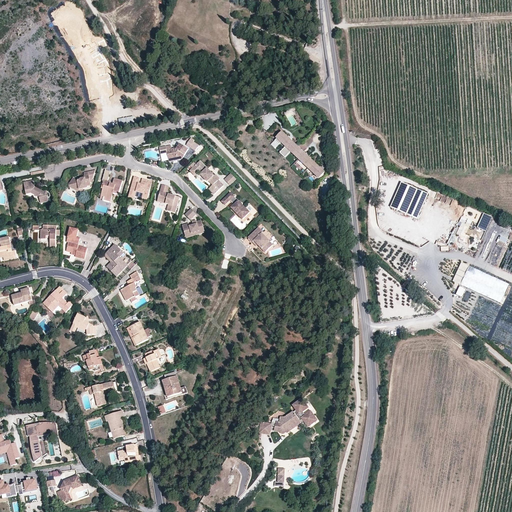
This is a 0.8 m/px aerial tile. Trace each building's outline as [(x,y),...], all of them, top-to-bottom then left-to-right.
[(283,132),(277,138),(278,139),(282,143),(286,147),(291,152),(320,179),(326,173),(283,132)] [(200,145),(191,139),(187,145),(196,151),(200,145)] [(282,143),(278,139),(272,145),(276,149),(282,143)] [(168,161),(174,160),(177,161),(181,161),(188,151),(179,145),(177,148),(175,150),(173,151),(172,151),(171,145),(159,147),(161,155),(162,154),(167,154),(168,161)] [(291,152),(286,147),(281,153),(285,158),(291,152)] [(164,164),(177,161),(174,160),(168,161),(167,154),(162,154),(164,164)] [(200,162),(192,169),(197,174),(200,171),(202,174),(201,175),(208,182),(213,186),(216,189),(212,193),(214,195),(223,186),(218,181),(217,181),(213,177),(214,176),(209,172),(206,170),(207,169),(200,162)] [(111,171),(105,170),(103,180),(104,180),(101,189),(104,189),(103,194),(104,194),(101,205),(110,208),(113,195),(114,193),(119,194),(123,181),(114,178),(113,185),(110,185),(111,182),(108,181),(111,171)] [(95,171),(84,174),(85,178),(81,180),(77,181),(74,179),(70,185),(73,187),(74,189),(79,192),(80,190),(84,189),(87,189),(87,187),(91,186),(90,183),(90,180),(93,179),(95,171)] [(236,180),(231,174),(225,180),(231,186),(236,180)] [(139,184),(140,179),(135,177),(130,195),(135,197),(137,193),(144,194),(143,197),(148,198),(153,182),(143,179),(141,185),(139,184)] [(35,187),(33,181),(27,182),(24,183),(26,195),(31,194),(40,199),(41,204),(49,203),(47,192),(43,193),(35,187)] [(401,183),(391,207),(417,218),(428,194),(401,183)] [(163,185),(159,200),(165,201),(164,204),(169,205),(167,211),(175,214),(180,198),(176,197),(175,199),(171,198),(172,196),(167,194),(169,187),(163,185)] [(226,205),(231,200),(232,199),(237,204),(235,205),(232,208),(243,219),(250,213),(231,193),(222,202),(226,205)] [(196,215),(191,210),(186,215),(191,220),(196,215)] [(486,232),(492,218),(484,214),(478,228),(486,232)] [(469,227),(472,221),(462,216),(453,235),(468,242),(474,230),(469,227)] [(182,226),(185,236),(199,232),(200,234),(205,233),(201,221),(197,222),(196,221),(192,222),(193,224),(193,226),(189,227),(189,225),(189,224),(182,226)] [(57,231),(57,226),(53,226),(43,226),(43,230),(41,230),(40,239),(46,240),(46,238),(46,237),(50,237),(50,238),(50,248),(55,248),(56,236),(57,231)] [(248,238),(252,243),(254,241),(258,245),(265,253),(269,248),(266,245),(269,242),(262,234),(263,233),(259,228),(248,238)] [(77,240),(79,231),(70,229),(68,238),(77,240)] [(15,245),(14,240),(10,241),(9,237),(0,239),(2,247),(0,247),(0,258),(4,258),(4,259),(16,257),(15,251),(13,252),(12,246),(15,245)] [(85,260),(88,249),(79,247),(79,245),(76,244),(77,240),(68,238),(67,243),(69,243),(67,252),(72,254),(77,255),(76,256),(76,258),(85,260)] [(107,254),(106,255),(113,263),(108,268),(117,277),(128,266),(120,258),(124,254),(115,245),(106,254),(107,254)] [(106,267),(108,268),(113,263),(106,255),(104,256),(111,262),(106,267)] [(470,267),(462,263),(455,278),(454,279),(453,281),(454,282),(461,285),(465,276),(470,267)] [(141,280),(137,271),(131,276),(132,280),(134,284),(135,283),(141,280)] [(137,287),(135,283),(134,284),(132,280),(128,282),(129,284),(129,286),(127,287),(121,290),(126,301),(131,299),(132,302),(137,300),(136,297),(140,295),(136,288),(137,287)] [(60,287),(56,291),(60,295),(63,292),(64,291),(60,287)] [(466,290),(460,288),(456,295),(463,298),(466,290)] [(33,301),(30,291),(22,293),(12,296),(15,306),(29,302),(33,301)] [(66,313),(73,306),(69,302),(68,303),(63,299),(64,297),(66,295),(63,292),(60,295),(56,291),(51,296),(51,295),(43,304),(52,313),(59,307),(66,313)] [(93,326),(89,324),(87,323),(87,319),(78,315),(71,331),(75,333),(77,328),(78,326),(86,330),(87,331),(88,335),(96,334),(95,326),(93,326)] [(130,327),(135,337),(133,338),(137,346),(149,340),(148,337),(151,336),(150,333),(151,332),(149,328),(145,330),(141,322),(130,327)] [(103,364),(97,349),(90,352),(90,354),(83,357),(85,362),(87,362),(90,370),(95,369),(96,371),(101,370),(99,366),(103,364)] [(145,354),(147,358),(149,363),(147,364),(151,372),(161,367),(157,360),(162,357),(159,350),(154,352),(154,350),(153,350),(152,350),(151,350),(151,352),(145,354)] [(182,388),(178,376),(163,381),(168,397),(182,393),(183,395),(188,393),(186,387),(182,388)] [(115,392),(113,383),(100,386),(100,385),(93,387),(94,395),(95,394),(98,407),(107,405),(105,394),(104,391),(109,390),(110,393),(115,392)] [(311,410),(304,399),(297,403),(296,411),(301,417),(299,418),(294,412),(288,416),(288,418),(287,419),(286,417),(281,417),(280,423),(274,422),(273,425),(262,423),(260,434),(271,437),(272,429),(276,430),(277,432),(279,432),(279,434),(279,435),(283,436),(284,432),(286,431),(289,429),(290,430),(294,427),(294,425),(302,420),(303,421),(304,420),(305,422),(307,425),(312,426),(316,423),(316,418),(312,420),(310,417),(311,410)] [(157,406),(160,414),(166,411),(162,404),(157,406)] [(313,409),(311,410),(310,417),(312,420),(316,418),(318,417),(313,409)] [(108,422),(111,432),(113,438),(114,439),(124,436),(121,428),(124,427),(122,417),(124,416),(123,411),(105,416),(107,422),(108,422)] [(288,434),(305,422),(304,420),(303,421),(302,420),(294,425),(294,427),(290,430),(289,429),(286,431),(288,434)] [(28,436),(30,436),(30,438),(31,442),(31,445),(31,448),(32,451),(33,455),(34,459),(36,462),(43,455),(39,436),(53,433),(54,437),(59,435),(55,422),(52,422),(49,422),(44,422),(40,422),(38,423),(39,425),(36,426),(35,423),(26,426),(28,436)] [(9,441),(4,443),(0,443),(0,451),(7,449),(8,452),(12,466),(18,464),(16,459),(20,458),(16,443),(12,445),(10,445),(9,441)] [(137,453),(135,445),(126,446),(127,452),(124,453),(124,451),(118,452),(120,461),(125,460),(125,461),(129,461),(129,462),(137,461),(138,463),(142,462),(141,455),(139,456),(139,453),(137,453)] [(79,476),(70,479),(70,480),(66,481),(66,482),(65,482),(62,489),(62,490),(58,491),(61,501),(65,500),(66,501),(71,499),(69,493),(72,486),(81,483),(79,476)] [(21,484),(17,485),(18,492),(19,494),(23,494),(22,487),(26,487),(26,490),(37,488),(35,479),(30,480),(30,477),(26,478),(27,481),(20,482),(21,484)] [(0,480),(0,494),(10,492),(10,496),(17,495),(16,492),(18,492),(17,485),(15,485),(14,483),(12,484),(12,485),(9,486),(8,484),(4,485),(3,480),(0,480)]
